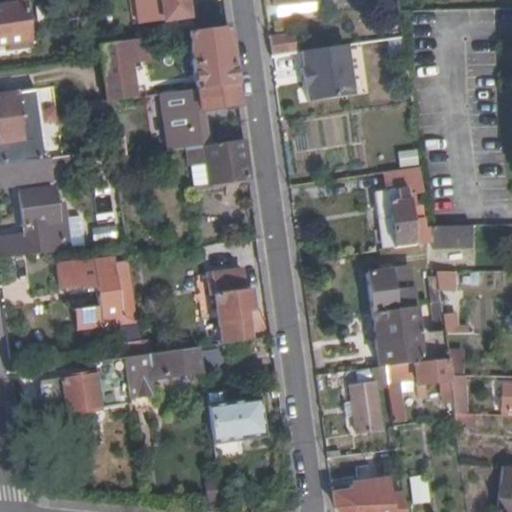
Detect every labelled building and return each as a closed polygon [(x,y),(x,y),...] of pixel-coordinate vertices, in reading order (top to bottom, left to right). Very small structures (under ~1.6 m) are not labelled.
[(161,20),(158,0),(133,0),(137,23),(161,20)] [(158,0),(161,20),(186,17),(183,0),(158,0)] [(24,2),(0,5),(0,42),(29,39),(24,2)] [(194,88),(233,83),(225,26),(186,31),(191,66),(182,67),(183,72),(191,71),(194,88)] [(267,38),(270,58),(299,53),(296,37),(286,38),(285,34),(267,38)] [(97,43),(99,56),(105,102),(133,98),(128,62),(146,60),(142,37),(97,43)] [(347,46),(302,53),(305,68),(302,69),(305,88),(308,88),(310,102),(355,95),(347,46)] [(196,112),(237,106),(233,83),(194,88),(179,91),(180,102),(182,112),(196,110),(196,112)] [(142,86),(143,96),(158,94),(156,84),(142,86)] [(0,163),(25,160),(47,157),(45,145),(43,132),(37,90),(16,93),(15,87),(8,88),(8,94),(0,94),(0,163)] [(168,103),(180,102),(179,91),(167,93),(168,103)] [(201,145),(227,141),(224,127),(199,131),(201,145)] [(52,130),(43,132),(45,145),(54,144),(52,130)] [(185,148),(201,145),(199,131),(183,133),(185,148)] [(207,185),(247,179),(241,140),(227,141),(201,145),(185,148),(186,156),(196,155),(198,162),(203,161),(207,185)] [(113,157),(111,147),(47,157),(47,164),(101,157),(103,170),(115,168),(113,157)] [(417,150),(406,152),(408,168),(419,166),(417,150)] [(208,188),(207,185),(203,161),(198,162),(196,155),(186,156),(192,190),(208,188)] [(47,157),(25,160),(26,174),(19,176),(20,182),(49,178),(47,164),(47,157)] [(25,160),(0,163),(0,185),(20,182),(19,176),(26,174),(25,160)] [(385,218),(390,249),(429,243),(427,228),(411,231),(407,209),(413,208),(411,195),(423,193),(419,166),(408,168),(380,172),(383,193),(373,195),(376,220),(385,218)] [(23,233),(0,236),(0,256),(10,255),(25,253),(68,247),(64,212),(56,213),(51,186),(17,191),(23,233)] [(71,248),(85,246),(80,217),(67,219),(71,248)] [(430,249),(470,248),(469,225),(427,225),(427,228),(429,243),(430,249)] [(93,241),(118,238),(117,226),(91,229),(93,241)] [(370,242),(358,243),(359,253),(372,251),(370,242)] [(14,283),(29,281),(25,253),(10,255),(14,283)] [(96,287),(99,305),(73,310),(77,329),(102,326),(122,322),(121,321),(133,319),(125,262),(114,264),(113,256),(56,264),(60,288),(82,284),(83,289),(96,287)] [(442,333),(434,277),(428,279),(431,303),(414,306),(410,269),(387,272),(365,274),(378,368),(384,367),(445,358),(444,349),(442,333)] [(220,344),(247,341),(243,312),(251,311),(248,290),(244,290),(241,271),(206,277),(209,294),(213,294),(220,344)] [(440,293),(447,337),(465,334),(458,291),(440,293)] [(141,356),(139,339),(119,343),(122,359),(141,356)] [(122,359),(120,359),(126,402),(152,398),(149,381),(199,373),(195,348),(141,356),(122,359)] [(462,349),(444,349),(445,358),(448,375),(460,375),(462,349)] [(445,358),(384,367),(386,382),(395,380),(414,378),(415,385),(420,384),(421,384),(439,381),(448,380),(448,375),(445,358)] [(120,359),(91,363),(93,374),(38,383),(43,421),(127,408),(126,402),(120,359)] [(378,368),(369,370),(372,383),(372,384),(374,384),(386,382),(384,367),(378,368)] [(451,397),(453,412),(464,412),(461,375),(460,375),(448,375),(448,380),(450,389),(451,397)] [(397,394),(416,391),(415,385),(414,378),(395,380),(397,394)] [(386,383),(390,413),(400,411),(397,394),(395,380),(386,382),(386,383)] [(450,389),(448,380),(439,381),(440,391),(443,390),(450,389)] [(372,384),(372,383),(349,387),(351,403),(353,417),(355,432),(380,428),(374,384),(372,384)] [(500,397),(500,413),(511,413),(511,386),(506,386),(505,397),(500,397)] [(206,397),(204,387),(193,389),(195,401),(206,399),(206,397)] [(444,399),(451,397),(450,389),(443,390),(444,399)] [(208,412),(213,444),(256,437),(265,437),(260,399),(229,404),(226,394),(206,397),(206,399),(206,401),(208,412)] [(127,408),(129,416),(149,414),(153,409),(152,398),(126,402),(127,408)] [(208,412),(206,401),(195,403),(197,419),(203,418),(202,413),(208,412)] [(353,417),(351,403),(342,404),(344,418),(353,417)] [(464,412),(453,412),(455,426),(472,427),(472,412),(464,412)] [(511,511),(511,470),(503,469),(496,511),(511,511)] [(427,500),(424,480),(410,483),(413,503),(427,500)] [(394,511),(404,511),(400,482),(362,487),(361,482),(349,483),(349,489),(331,492),(334,508),(338,511),(394,511)]
